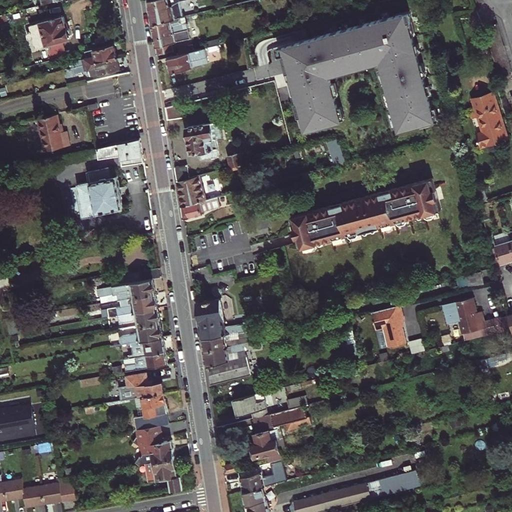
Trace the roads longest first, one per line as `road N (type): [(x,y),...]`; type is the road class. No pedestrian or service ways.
road 1 (secondary): [(212,493),(147,80)]
road 2 (residential): [(0,110),(147,80)]
